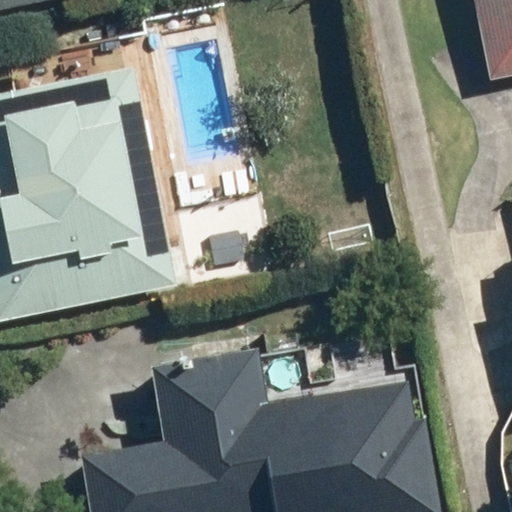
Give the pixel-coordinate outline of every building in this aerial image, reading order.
[(0,0),(0,8),(43,0),(0,0)] [(511,72),(511,0),(474,0),(491,77),(511,72)] [(0,319),(178,283),(133,64),(0,90),(0,319)] [(80,451),(89,511),(285,511),(267,392),(260,346),(152,362),(163,438),(80,451)] [(267,392),(285,511),(315,511),(327,510),(327,511),(364,511),(443,500),(430,408),(417,410),(411,370),(267,392)]
